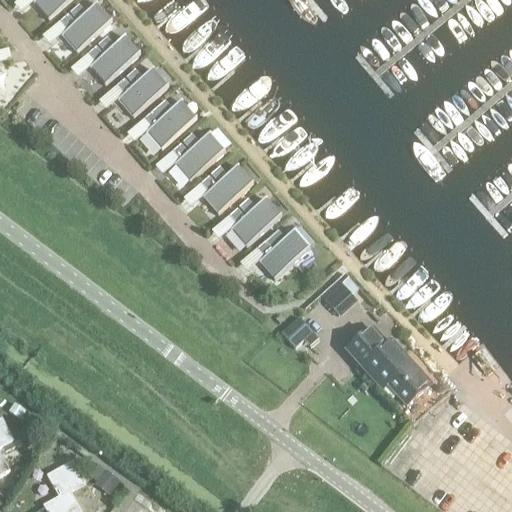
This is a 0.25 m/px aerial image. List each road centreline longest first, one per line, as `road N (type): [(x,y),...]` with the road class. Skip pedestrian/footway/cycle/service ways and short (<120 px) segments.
road 1 (tertiary): [(0,224),(224,395)]
road 2 (tertiary): [(378,511),(224,395)]
